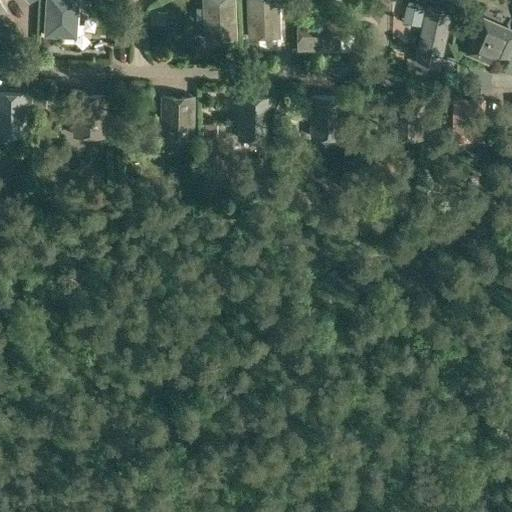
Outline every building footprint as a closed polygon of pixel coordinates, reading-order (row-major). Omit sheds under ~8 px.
[(46,0),(44,35),(77,37),(79,0),(46,0)] [(235,0),(203,0),(205,38),(237,37),(235,0)] [(279,0),(247,0),(249,37),(281,36),(279,0)] [(451,10),(427,5),(415,63),(439,68),(451,10)] [(511,46),(511,27),(481,14),(464,54),(488,64),(493,52),(507,58),(511,46)] [(298,15),(298,47),(340,47),(340,15),(298,15)] [(118,28),(117,44),(129,45),(130,29),(122,29),(118,28)] [(0,88),(0,131),(28,132),(29,89),(0,88)] [(77,90),(77,133),(106,133),(106,90),(77,90)] [(166,92),(166,135),(195,135),(195,91),(166,92)] [(315,91),(315,136),(345,136),(345,91),(315,91)] [(241,92),(241,138),(271,138),(271,92),(241,92)] [(424,94),(393,95),(393,137),(424,137),(424,94)] [(456,96),(456,138),(485,138),(485,96),(456,96)]
